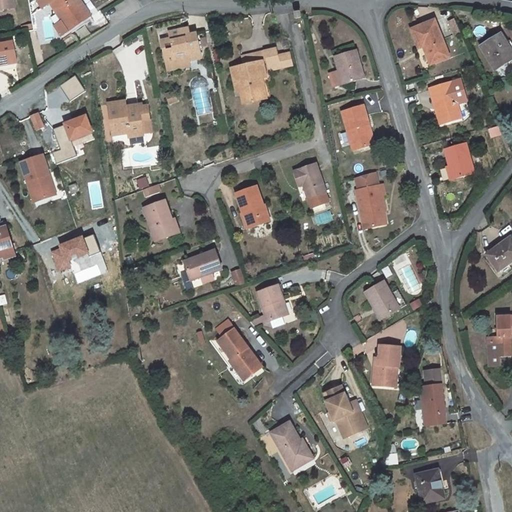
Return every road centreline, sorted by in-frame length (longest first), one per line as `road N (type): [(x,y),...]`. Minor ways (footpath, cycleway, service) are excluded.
road 1 (residential): [(0,107),(163,5),(281,3)]
road 2 (residential): [(188,184),(318,139),(281,3)]
road 3 (residential): [(429,226),(366,2)]
road 4 (residential): [(437,266),(462,383),(511,449)]
road 5 (residential): [(429,226),(341,288),(339,343)]
road 6 (residential): [(511,165),(437,266)]
